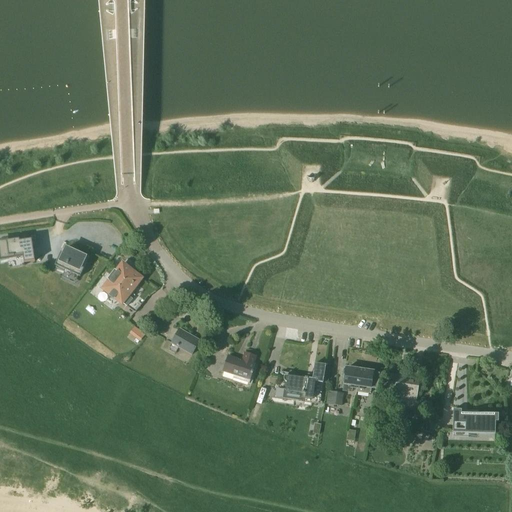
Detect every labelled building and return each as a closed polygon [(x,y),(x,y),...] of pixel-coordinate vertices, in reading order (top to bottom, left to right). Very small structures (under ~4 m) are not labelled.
[(24,263),(25,263),(35,262),(33,247),(32,240),(20,241),(20,239),(0,240),(0,247),(1,257),(23,255),(24,263)] [(64,254),(61,252),(61,253),(55,266),(64,270),(65,271),(66,269),(73,272),(72,274),(80,277),(89,257),(75,250),(74,252),(66,249),(64,254)] [(122,303),(127,307),(135,313),(148,296),(156,291),(123,265),(104,290),(122,303)] [(192,355),(199,342),(179,330),(172,344),(192,355)] [(140,342),(145,335),(140,331),(135,338),(140,342)] [(253,364),(256,357),(244,353),(242,360),(228,356),(223,372),(249,381),(254,365),(253,364)] [(284,373),(287,377),(286,378),(286,379),(285,379),(285,380),(285,381),(286,382),(286,383),(287,383),(288,384),(287,388),(286,391),(303,394),(302,399),(312,400),(315,383),(323,384),(326,365),(314,364),(312,379),(308,378),(307,379),(294,377),(295,374),(284,373)] [(357,387),(360,370),(354,369),(353,367),(349,366),(347,368),(346,368),(344,385),(357,387)] [(365,371),(360,370),(357,387),(371,389),(373,372),(372,372),(371,370),(367,369),(365,371)] [(389,374),(388,380),(384,380),(383,389),(387,389),(386,392),(401,395),(400,402),(416,405),(419,381),(408,379),(408,377),(389,374)] [(342,407),(344,394),(328,392),(326,405),(342,407)] [(498,415),(486,414),(461,414),(461,410),(453,410),(453,431),(484,432),(484,435),(495,435),(495,423),(498,423),(498,415)]
